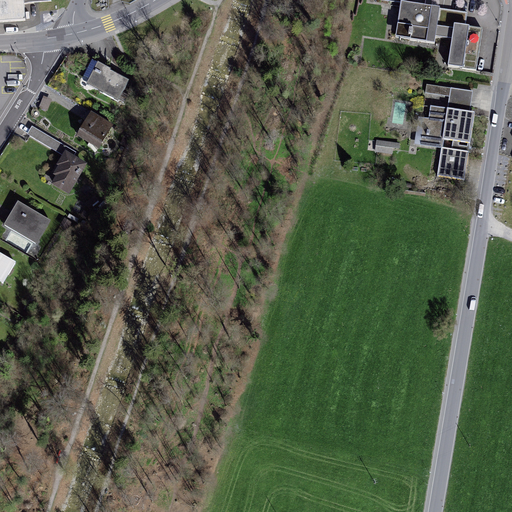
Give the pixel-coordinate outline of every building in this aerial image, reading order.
[(0,0),(0,25),(24,24),(23,6),(51,5),(50,0),(0,0)] [(467,13),(401,3),(397,25),(409,27),(407,40),(434,44),(435,38),(452,40),(448,67),(476,72),(483,30),(465,27),(467,13)] [(119,105),(129,85),(95,67),(84,87),(119,105)] [(446,88),(427,85),(426,92),(445,95),(446,88)] [(473,92),(456,90),(454,106),(470,108),(473,92)] [(451,109),(429,106),(425,131),(423,131),(423,135),(425,135),(424,140),(440,143),(435,175),(463,179),(468,146),(457,145),(458,143),(458,141),(468,143),(473,113),(451,109)] [(114,128),(90,115),(77,139),(100,152),(114,128)] [(377,142),(376,152),(391,154),(392,148),(399,149),(399,145),(377,142)] [(70,200),(86,169),(63,157),(47,188),(70,200)] [(34,249),(48,225),(16,205),(1,229),(34,249)] [(0,286),(2,288),(15,266),(0,257),(0,286)]
